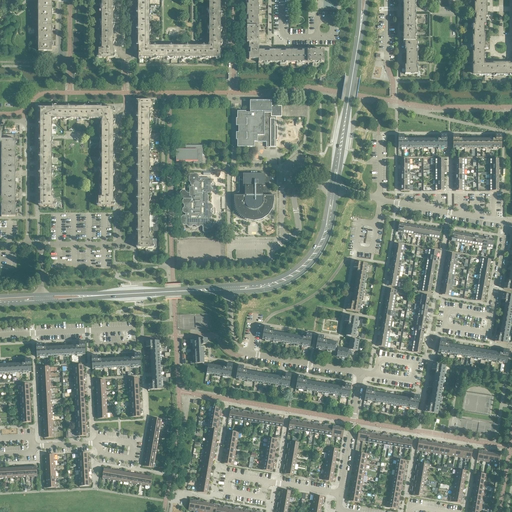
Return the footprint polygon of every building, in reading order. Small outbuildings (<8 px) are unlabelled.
[(52,10),(52,2),(51,0),(38,0),(38,19),(51,19),(52,19),(52,14),(55,14),(55,10),(53,10),(52,10)] [(113,9),(113,0),(101,0),(101,9),(113,9)] [(149,13),(149,0),(137,0),(138,13),(149,13)] [(221,14),(221,1),(220,0),(208,0),(209,14),(221,14)] [(262,5),(263,2),(262,0),(246,0),(247,0),(248,0),(248,3),(246,3),(246,4),(247,5),(247,11),(259,11),(259,5),(262,5)] [(415,12),(415,7),(415,0),(402,0),(403,1),(403,17),(402,18),(402,19),(403,20),(403,25),(415,25),(415,23),(415,12)] [(487,17),(487,7),(487,1),(487,0),(488,0),(487,0),(474,0),(474,7),(475,7),(475,12),(474,12),(474,23),(475,23),(475,25),(475,26),(484,26),(486,26),(486,20),(487,20),(488,19),(488,18),(487,18),(487,17)] [(113,25),(113,12),(113,9),(101,9),(101,25),(113,25)] [(263,19),(262,16),(259,16),(259,11),(247,11),(247,17),(248,17),(248,19),(246,19),(246,21),(247,21),(247,27),(259,27),(259,22),(262,22),(263,19)] [(149,30),(149,21),(149,13),(138,13),(138,30),(149,30)] [(221,30),(221,21),(221,14),(209,14),(209,30),(221,30)] [(55,30),(55,26),(53,26),(53,27),(52,27),(52,21),(51,21),(51,19),(38,19),(38,35),(51,35),(52,35),(52,30),(55,30)] [(113,41),(113,33),(113,25),(101,25),(101,41),(113,41)] [(415,39),(415,28),(415,25),(403,25),(403,31),(402,31),(402,32),(402,33),(403,33),(403,42),(405,42),(415,42),(415,41),(415,39)] [(485,34),(486,33),(486,32),(486,31),(485,31),(484,31),(484,26),(475,26),(475,25),(472,25),(472,39),(473,39),(473,42),(485,42),(485,34)] [(265,38),(266,35),(265,32),(259,32),(259,27),(247,27),(247,33),(248,33),(248,35),(246,35),(246,37),(247,37),(247,43),(249,43),(259,43),(259,38),(265,38)] [(149,47),(149,43),(149,30),(138,30),(138,46),(138,58),(155,58),(155,47),(149,47)] [(221,46),(221,41),(221,30),(209,30),(209,47),(204,47),(204,58),(220,58),(220,46),(221,46)] [(55,47),(55,42),(53,42),(53,43),(52,43),(52,37),(51,37),(51,35),(38,35),(38,52),(52,52),(52,47),(55,47)] [(113,58),(113,49),(113,41),(101,41),(101,49),(98,49),(98,58),(113,58)] [(417,58),(417,44),(417,41),(415,41),(415,42),(405,42),(405,50),(404,50),(404,51),(404,52),(405,52),(406,52),(406,58),(417,58)] [(485,50),(485,42),(473,42),(473,44),(472,44),(472,58),(484,58),(484,52),(485,52),(486,52),(486,51),(486,50),(485,50)] [(258,60),(258,51),(259,51),(259,43),(249,43),(249,49),(248,49),(248,51),(250,51),(250,54),(249,54),(249,60),(258,60)] [(171,58),(171,47),(155,47),(155,58),(171,58)] [(187,58),(187,47),(171,47),(171,58),(187,58)] [(204,58),(204,47),(187,47),(187,58),(204,58)] [(274,63),(274,51),(269,51),(269,52),(267,52),(267,50),(265,50),(264,51),(259,51),(258,51),(258,60),(258,63),(264,63),(264,62),(269,62),(269,63),(274,63)] [(291,63),(291,51),(285,51),(285,52),(283,52),(283,50),(281,50),(280,51),(274,51),(274,63),(280,63),(280,66),(283,67),(286,66),(286,63),(291,63)] [(307,63),(307,51),(302,51),(302,52),(299,52),(299,50),(297,50),(297,51),(291,51),(291,63),(296,63),(296,66),(299,67),(302,66),(302,63),(307,63)] [(324,63),(324,51),(316,51),(316,50),(315,50),(314,50),(313,51),(307,51),(307,63),(312,63),(312,69),(315,70),(318,69),(318,63),(324,63)] [(417,74),(417,64),(417,58),(406,58),(406,63),(405,63),(405,64),(404,64),(404,65),(404,66),(405,66),(405,74),(417,74)] [(485,76),(485,64),(485,63),(484,63),(484,58),(472,58),(472,76),(485,76)] [(511,75),(511,64),(511,63),(511,62),(510,62),(510,63),(509,63),(503,63),(493,63),(492,63),(492,62),(491,62),(491,63),(490,63),(490,64),(485,64),(485,76),(511,75)] [(153,110),(153,101),(138,101),(138,118),(149,118),(149,110),(153,110)] [(276,126),(276,117),(282,117),(282,106),(272,106),(272,104),(272,101),(250,101),(250,113),(246,113),(246,112),(237,112),(237,119),(236,119),(236,126),(238,126),(238,133),(236,133),(236,140),(237,140),(237,147),(254,147),(254,142),(266,142),(266,147),(276,147),(276,140),(277,140),(277,126),(276,126)] [(68,119),(68,107),(52,107),(52,108),(52,119),(68,119)] [(85,119),(85,107),(68,107),(68,119),(85,119)] [(101,119),(101,108),(101,107),(85,107),(85,119),(101,119)] [(52,124),(52,119),(52,108),(40,108),(40,124),(52,124)] [(113,124),(113,111),(113,108),(101,108),(101,119),(101,124),(113,124)] [(149,134),(149,118),(138,118),(138,134),(149,134)] [(53,140),(52,140),(52,137),(52,136),(52,124),(40,124),(40,136),(40,137),(40,140),(39,140),(39,141),(40,141),(40,157),(52,157),(52,141),(53,141),(53,140)] [(113,157),(113,141),(114,141),(114,140),(113,140),(113,137),(113,136),(113,124),(101,124),(101,137),(102,137),(101,140),(101,141),(101,157),(113,157)] [(149,150),(149,142),(149,134),(138,134),(138,150),(149,150)] [(15,149),(15,142),(15,140),(19,140),(19,135),(2,135),(1,135),(1,143),(1,155),(15,155),(15,153),(19,153),(19,148),(17,148),(17,149),(15,149)] [(446,149),(446,135),(441,135),(441,140),(404,140),(404,135),(398,135),(398,149),(410,149),(410,153),(414,153),(414,149),(431,149),(431,153),(435,153),(435,149),(446,149)] [(501,149),(501,135),(495,135),(495,140),(458,140),(458,135),(453,135),(453,149),(465,149),(465,153),(466,153),(468,153),(468,149),(486,149),(486,153),(489,153),(489,149),(501,149)] [(203,156),(203,155),(202,154),(202,146),(185,146),(185,149),(176,149),(176,162),(193,162),(193,165),(202,165),(202,157),(203,156)] [(149,166),(149,158),(149,150),(138,150),(138,166),(137,166),(137,167),(138,167),(139,167),(148,167),(149,167),(150,167),(150,166),(149,166)] [(15,173),(15,170),(15,168),(19,168),(19,163),(17,163),(17,164),(15,164),(15,157),(15,155),(1,155),(1,173),(1,186),(15,186),(15,185),(15,183),(19,183),(19,179),(17,179),(15,179),(15,173)] [(52,173),(52,157),(40,157),(40,173),(52,173)] [(113,173),(113,160),(113,157),(101,157),(101,173),(113,173)] [(149,183),(149,172),(149,167),(148,167),(139,167),(138,167),(138,170),(138,183),(149,183)] [(52,189),(52,181),(52,173),(40,173),(40,189),(52,189)] [(113,189),(113,181),(113,173),(101,173),(101,189),(113,189)] [(212,183),(212,180),(210,178),(201,178),(201,181),(199,181),(199,175),(198,175),(198,174),(197,174),(196,173),(195,173),(194,173),(193,173),(192,173),(191,173),(190,174),(189,174),(189,175),(188,176),(188,177),(188,178),(188,179),(188,180),(188,181),(189,182),(190,183),(190,185),(191,185),(191,187),(189,187),(189,193),(208,193),(210,193),(212,191),(212,188),(211,187),(211,185),(212,183)] [(274,201),(274,196),(268,196),(268,178),(265,178),(265,174),(243,174),(243,178),(239,178),(239,196),(234,196),(234,201),(234,202),(236,209),(240,215),(246,220),(254,221),(261,220),(262,220),(268,215),(272,209),(273,202),(274,201)] [(149,199),(149,183),(138,183),(138,199),(149,199)] [(15,195),(15,192),(15,188),(15,186),(1,186),(1,201),(15,201),(15,199),(19,199),(19,194),(16,194),(16,195),(15,195)] [(55,206),(55,197),(52,197),(52,189),(40,189),(40,206),(55,206)] [(113,206),(113,197),(113,189),(101,189),(101,197),(98,197),(98,206),(113,206)] [(212,214),(211,212),(211,210),(212,208),(212,205),(210,204),(208,204),(208,201),(208,195),(208,193),(189,193),(189,197),(191,197),(191,199),(184,199),(182,200),(182,203),(184,205),(184,207),(182,209),(182,212),(184,213),(185,213),(185,216),(183,216),(181,217),(181,223),(183,225),(186,225),(188,227),(191,227),(192,225),(195,225),(196,227),(199,227),(201,226),(202,227),(203,227),(203,231),(204,233),(210,233),(212,231),(212,228),(211,226),(211,224),(212,223),(212,220),(211,218),(212,217),(212,214)] [(149,215),(149,207),(149,199),(138,199),(138,215),(149,215)] [(15,210),(15,207),(15,203),(15,201),(1,201),(1,217),(15,217),(15,216),(15,214),(19,214),(19,209),(16,209),(16,210),(15,210)] [(149,231),(149,215),(138,215),(138,231),(149,231)] [(153,248),(153,239),(149,239),(149,231),(138,231),(138,248),(153,248)] [(359,312),(364,283),(367,264),(354,262),(353,268),(358,269),(357,271),(356,271),(355,277),(356,277),(355,282),(353,297),(351,297),(350,302),(352,303),(351,305),(347,304),(346,310),(359,312)] [(508,344),(511,321),(511,295),(503,294),(502,300),(506,300),(504,314),(500,337),(496,336),(495,339),(495,342),(508,344)] [(355,337),(357,326),(358,318),(345,316),(344,322),(348,322),(348,325),(347,325),(345,335),(346,336),(346,337),(350,338),(350,339),(352,339),(352,337),(355,337)] [(303,337),(303,336),(298,335),(297,336),(282,334),(277,333),(277,332),(272,331),(272,332),(269,332),(270,327),(264,326),(262,340),(310,348),(312,334),(306,333),(306,338),(303,337)] [(352,355),(353,351),(357,351),(359,340),(352,339),(350,351),(343,350),(344,349),(337,348),(337,343),(336,343),(336,341),(326,340),(325,341),(323,341),(324,336),(318,335),(316,349),(335,352),(337,352),(336,357),(347,358),(348,354),(352,355)] [(204,363),(203,351),(203,345),(208,345),(207,339),(194,340),(195,362),(191,362),(191,364),(195,364),(204,363)] [(502,354),(489,352),(445,344),(446,340),(440,339),(438,352),(450,354),(449,358),(453,359),(453,355),(471,358),(470,362),(473,362),(474,358),(481,359),(480,364),(484,364),(484,360),(491,361),(491,365),(494,366),(495,362),(507,364),(509,350),(503,349),(502,354)] [(85,355),(85,341),(79,342),(79,346),(76,346),(42,348),(42,343),(36,344),(37,357),(59,356),(59,360),(63,360),(63,356),(85,355)] [(162,390),(160,365),(159,341),(146,342),(146,348),(150,347),(150,350),(152,384),(148,385),(148,390),(162,390)] [(141,367),(140,353),(134,354),(134,358),(133,358),(97,360),(97,355),(91,356),(92,369),(104,369),(104,373),(108,373),(108,368),(125,367),(125,372),(129,372),(129,367),(141,367)] [(31,372),(31,359),(25,359),(25,364),(23,364),(0,364),(0,373),(16,373),(16,377),(20,377),(19,373),(31,372)] [(230,378),(233,365),(227,364),(226,368),(224,368),(224,366),(213,364),(213,366),(208,365),(207,367),(206,374),(230,378)] [(437,414),(442,385),(446,366),(432,364),(431,370),(436,371),(435,373),(434,373),(433,379),(434,379),(432,394),(431,399),(429,399),(429,404),(430,405),(430,407),(425,406),(424,412),(437,414)] [(282,377),(283,376),(277,375),(277,376),(251,372),(251,371),(246,370),(245,371),(243,371),(244,366),(238,365),(236,379),(263,383),(263,388),(266,388),(267,384),(289,388),(291,374),(285,373),(285,378),(282,377)] [(342,387),(342,386),(337,385),(336,387),(311,382),(311,381),(305,380),(305,381),(303,381),(304,376),(298,375),(296,389),(318,393),(317,397),(321,397),(321,393),(349,398),(351,384),(345,383),(345,388),(342,387)] [(411,399),(411,398),(405,397),(405,398),(380,394),(380,392),(374,391),(374,393),(371,392),(372,388),(366,387),(364,400),(386,404),(386,408),(389,409),(390,405),(417,409),(420,396),(414,395),(413,399),(411,399)]
